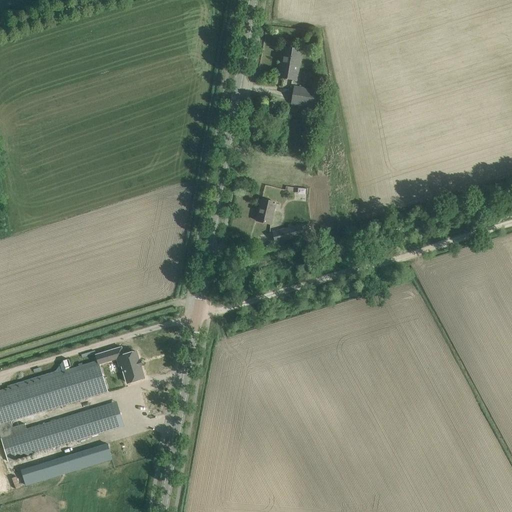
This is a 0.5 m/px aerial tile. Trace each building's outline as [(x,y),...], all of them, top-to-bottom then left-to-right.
[(295,80),(300,50),(283,48),(282,56),(284,57),(280,77),(295,80)] [(318,92),(294,88),(291,104),(315,108),(318,92)] [(270,224),(275,203),(262,199),(257,221),(270,224)] [(301,225),(272,233),(275,244),(304,236),(304,235),(302,226),(301,225)] [(121,347),(95,355),(97,361),(98,361),(99,364),(116,358),(119,357),(122,366),(127,383),(144,377),(141,366),(142,365),(140,360),(139,360),(136,351),(124,355),(121,347)] [(1,390),(0,390),(0,435),(8,462),(22,457),(13,427),(11,421),(107,392),(101,370),(99,364),(98,361),(97,361),(67,370),(7,388),(1,390)] [(24,424),(13,427),(22,457),(59,446),(88,437),(94,435),(104,432),(112,430),(105,405),(96,408),(87,411),(26,429),(24,424)] [(112,459),(107,444),(49,462),(54,477),(112,459)]
